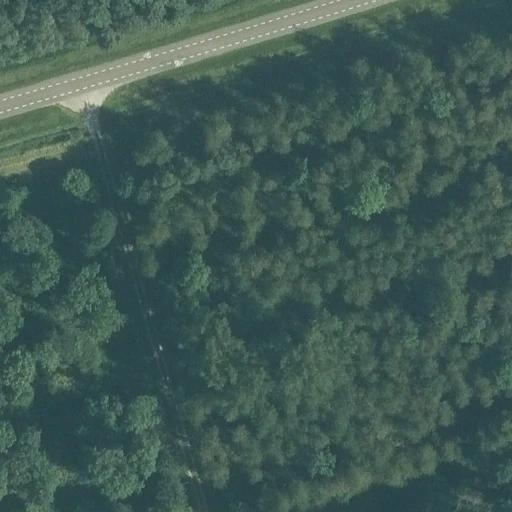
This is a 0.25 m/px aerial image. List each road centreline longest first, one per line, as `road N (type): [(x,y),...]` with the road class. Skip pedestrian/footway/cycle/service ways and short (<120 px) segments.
road 1 (track): [(204,511),(79,84)]
road 2 (tertiary): [(0,107),(356,0)]
